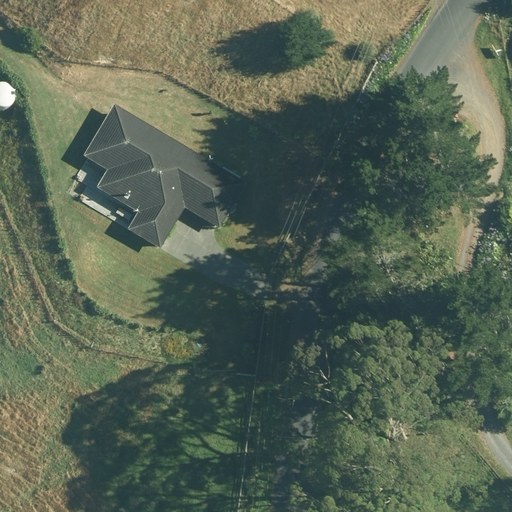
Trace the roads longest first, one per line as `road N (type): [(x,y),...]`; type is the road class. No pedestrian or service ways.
road 1 (unclassified): [(470,0),(353,212),(282,511)]
road 2 (unknown): [(445,44),(470,105),(477,163),(452,314),(480,450),(511,494)]
